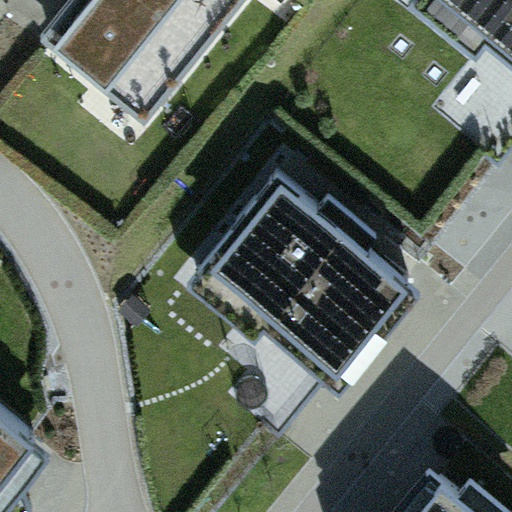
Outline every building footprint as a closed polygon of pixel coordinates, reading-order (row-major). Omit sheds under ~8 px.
[(73,0),(50,28),(140,103),(225,0),(73,0)] [(511,0),(415,0),(471,44),(483,29),(511,52),(511,0)] [(280,161),(189,272),(253,323),(265,308),(343,371),(421,274),(280,161)] [(0,395),(0,496),(49,436),(0,395)] [(490,511),(442,472),(409,511),(490,511)]
